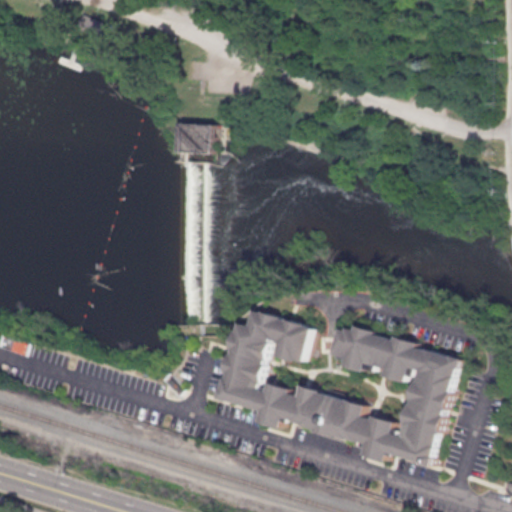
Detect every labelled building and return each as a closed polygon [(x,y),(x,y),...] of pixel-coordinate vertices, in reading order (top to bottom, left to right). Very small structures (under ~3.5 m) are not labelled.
[(88,13),(117,24),(111,39),(82,28),(88,13)] [(189,152),(190,124),(228,125),(227,153),(189,152)] [(288,340),(284,351),(312,360),(324,325),(265,307),(260,322),(250,319),(231,372),(223,394),(268,409),(265,418),(287,425),(289,420),(291,415),(375,441),(371,452),(394,459),(397,450),(437,464),(473,356),(367,324),(366,327),(357,325),(356,327),(351,326),(344,350),(357,355),(354,362),(374,368),(377,360),(392,365),(390,372),(416,380),(421,365),(429,367),(409,433),(402,431),(406,420),(385,413),(382,417),(373,413),(377,403),(312,383),(308,393),(299,390),(300,386),(278,380),(275,388),(266,385),(283,337),(288,340)] [(3,343),(26,353),(30,343),(7,333),(3,343)] [(183,386),(172,372),(167,377),(177,391),(183,386)]
